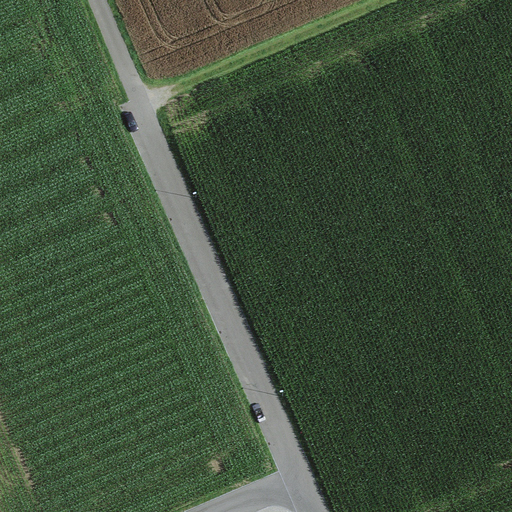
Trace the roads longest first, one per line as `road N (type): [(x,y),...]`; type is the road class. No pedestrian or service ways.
road 1 (residential): [(97,0),(300,480)]
road 2 (track): [(142,105),(391,0)]
